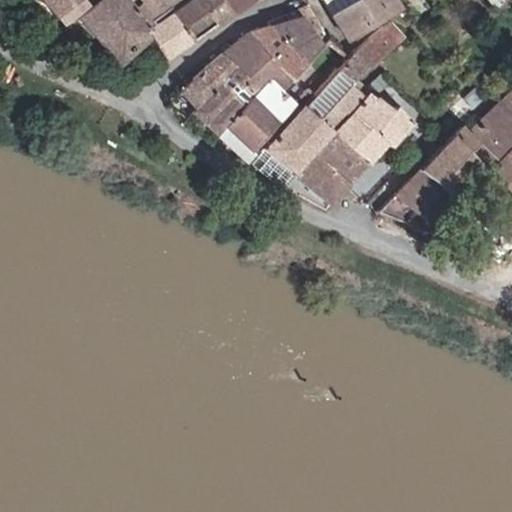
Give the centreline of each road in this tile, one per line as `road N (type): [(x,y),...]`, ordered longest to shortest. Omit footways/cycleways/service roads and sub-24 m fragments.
road 1 (track): [(466,287),(277,199)]
road 2 (residential): [(126,107),(284,0)]
road 3 (residential): [(277,199),(126,107)]
road 4 (residential): [(126,107),(0,49)]
